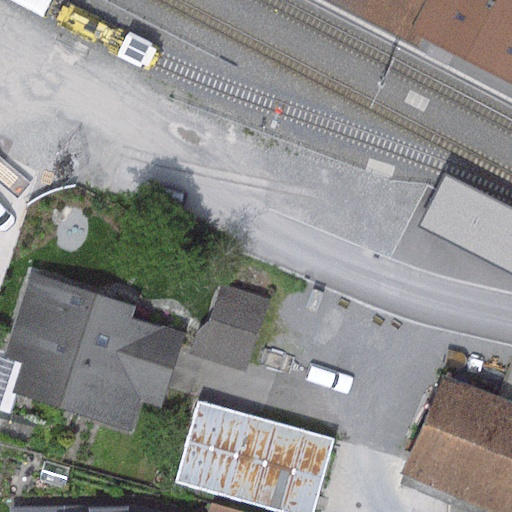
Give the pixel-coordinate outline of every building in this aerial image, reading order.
[(511,84),(511,0),(329,0),(414,42),(417,37),(511,84)] [(511,212),(445,177),(421,222),(511,269),(511,212)] [(134,306),(28,272),(0,356),(20,363),(10,392),(124,429),(134,400),(158,408),(182,335),(130,318),(134,306)] [(269,298),(218,282),(206,320),(194,334),(187,355),(245,373),(269,298)] [(511,511),(511,404),(433,373),(391,478),(476,511),(511,511)] [(315,511),(335,440),(196,402),(173,485),(270,511),(315,511)]
